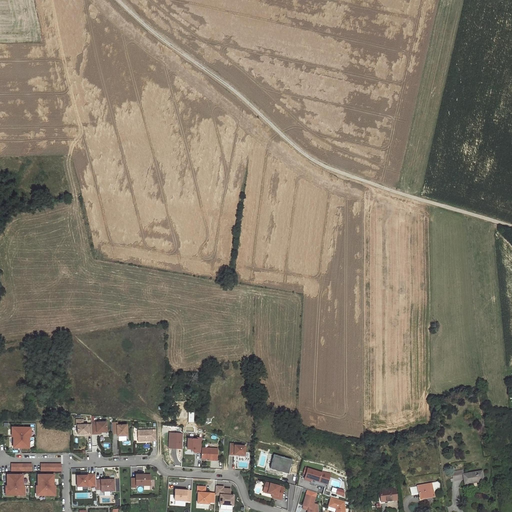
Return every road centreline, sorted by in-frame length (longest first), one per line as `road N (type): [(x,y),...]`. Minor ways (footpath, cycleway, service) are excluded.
road 1 (track): [(117,0),(323,165),(511,227)]
road 2 (residential): [(66,465),(160,462),(168,471),(235,475),(250,502),(280,511)]
